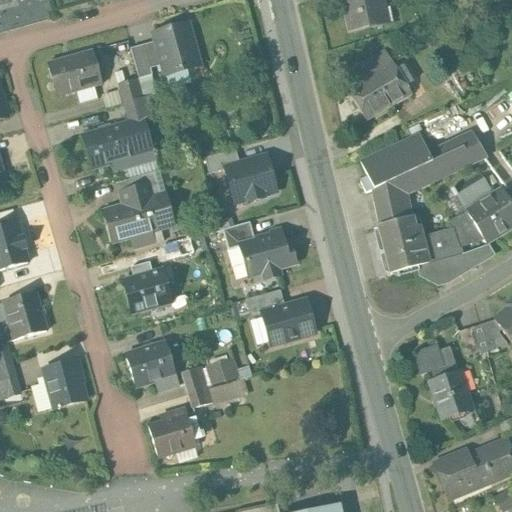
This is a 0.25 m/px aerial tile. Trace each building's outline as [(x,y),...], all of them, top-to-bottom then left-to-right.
[(381,0),(341,0),(349,34),(387,26),(381,0)] [(0,31),(39,19),(36,9),(22,14),(19,4),(0,10),(0,31)] [(187,25),(153,35),(165,77),(199,67),(187,25)] [(441,41),(427,43),(430,63),(444,61),(441,41)] [(143,46),(130,49),(138,80),(152,76),(143,46)] [(93,52),(47,65),(57,98),(75,93),(79,106),(98,101),(95,88),(102,86),(93,52)] [(383,52),(360,66),(367,78),(390,64),(383,52)] [(367,78),(347,90),(366,122),(410,96),(391,63),(390,64),(367,78)] [(138,80),(117,86),(122,105),(123,105),(143,99),(144,99),(138,80)] [(144,99),(143,99),(149,117),(148,118),(149,122),(161,118),(155,96),(144,99)] [(143,99),(123,105),(128,123),(143,119),(148,118),(149,117),(143,99)] [(128,124),(120,126),(121,127),(82,138),(91,170),(111,164),(114,173),(133,168),(130,159),(148,154),(139,123),(143,122),(143,119),(128,123),(128,124)] [(419,136),(360,163),(368,179),(360,183),(365,194),(373,191),(373,193),(373,194),(379,221),(409,212),(406,195),(486,159),(471,134),(427,154),(419,136)] [(266,158),(225,170),(234,204),(247,201),(248,203),(263,199),(262,196),(274,193),(274,187),(266,158)] [(154,173),(120,183),(126,205),(102,212),(112,245),(131,240),(134,250),(163,242),(160,232),(173,228),(167,206),(163,207),(154,173)] [(493,197),(479,173),(450,191),(454,198),(456,197),(467,215),(485,244),(511,227),(511,208),(502,192),(493,197)] [(411,219),(409,212),(379,221),(380,228),(378,228),(379,229),(390,275),(415,268),(428,264),(421,237),(419,228),(414,229),(412,220),(412,219),(411,219)] [(473,251),(485,244),(467,215),(451,223),(453,229),(459,249),(471,244),(473,251)] [(221,223),(186,235),(187,240),(189,240),(222,231),(223,230),(221,223)] [(223,230),(222,231),(228,252),(240,249),(239,247),(255,242),(249,223),(223,230)] [(16,225),(0,229),(0,270),(27,263),(16,225)] [(453,229),(421,237),(428,264),(461,255),(459,249),(453,229)] [(255,242),(239,247),(240,249),(228,252),(232,268),(244,264),(248,278),(262,274),(264,281),(278,277),(276,270),(294,265),(290,248),(284,249),(279,230),(269,233),(271,238),(255,242)] [(187,240),(163,247),(167,261),(194,254),(189,240),(187,240)] [(415,268),(418,278),(436,287),(447,284),(492,256),(485,244),(473,251),(471,244),(459,249),(461,255),(428,264),(415,268)] [(162,271),(123,282),(133,314),(153,309),(156,320),(173,315),(169,304),(171,304),(162,271)] [(280,291),(245,301),(250,319),(262,315),(262,314),(285,308),(280,291)] [(35,294),(3,303),(3,304),(0,305),(0,323),(8,321),(14,342),(46,332),(35,294)] [(511,300),(505,306),(508,310),(494,321),(501,331),(511,345),(511,300)] [(285,308),(262,314),(262,315),(271,346),(314,334),(305,303),(285,308)] [(494,321),(480,326),(486,349),(505,344),(498,334),(501,331),(494,321)] [(473,329),(459,334),(466,356),(480,351),(473,329)] [(6,343),(0,345),(0,364),(11,361),(6,343)] [(164,344),(126,356),(136,388),(174,376),(164,344)] [(457,374),(446,377),(437,349),(419,355),(417,360),(421,374),(420,374),(421,375),(432,372),(435,381),(429,383),(443,421),(470,412),(457,374)] [(0,364),(0,400),(20,394),(11,361),(0,364)] [(228,361),(203,369),(208,385),(233,377),(228,361)] [(75,362),(43,371),(47,384),(54,409),(86,401),(75,362)] [(202,368),(182,374),(188,396),(209,390),(202,368)] [(209,390),(212,404),(243,395),(239,381),(209,390)] [(36,414),(54,409),(47,384),(29,389),(36,414)] [(209,390),(188,396),(193,410),(212,404),(209,390)] [(185,410),(169,415),(170,420),(148,427),(158,459),(196,447),(186,415),(187,415),(185,410)] [(511,418),(499,424),(504,437),(511,433),(511,418)] [(511,456),(506,443),(469,458),(467,453),(435,466),(448,499),(511,472),(511,456)] [(511,488),(495,498),(502,511),(505,511),(511,508),(511,488)]
